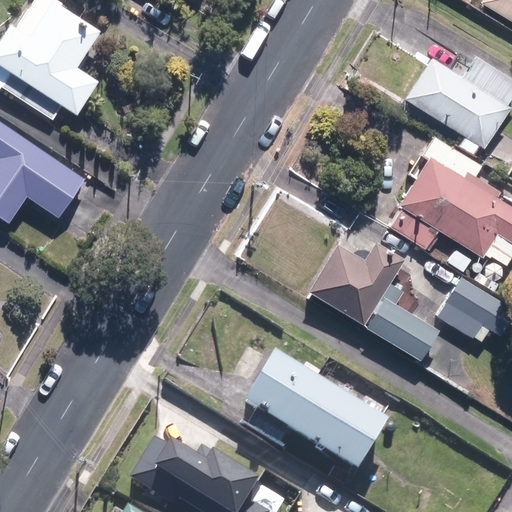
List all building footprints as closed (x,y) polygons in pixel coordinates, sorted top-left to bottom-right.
[(2,26),(0,28),(0,94),(47,125),(57,111),(69,120),(93,85),(71,70),(96,34),(44,0),(30,0),(10,31),(2,26)] [(511,0),(477,0),(474,6),(511,28),(511,0)] [(423,60),(397,102),(478,152),(503,111),(499,108),(511,88),(463,59),(452,77),(423,60)] [(81,179),(0,127),(0,224),(3,226),(20,199),(54,221),(81,179)] [(433,140),(380,225),(424,252),(435,235),(500,274),(511,254),(511,214),(490,202),(495,194),(471,179),(478,168),(433,140)] [(331,247),(302,295),(415,363),(434,332),(391,306),(400,292),(386,283),(398,263),(368,245),(357,262),(331,247)] [(511,312),(457,279),(432,319),(470,342),(478,328),(494,338),(511,312)] [(265,358),(234,409),(331,468),(323,481),(341,491),(380,429),(309,386),(315,376),(300,366),(294,376),(265,358)] [(148,442),(123,483),(171,511),(175,505),(186,511),(260,511),(240,500),(251,483),(195,450),(187,465),(148,442)] [(452,511),(462,500),(442,483),(430,498),(447,511),(452,511)]
